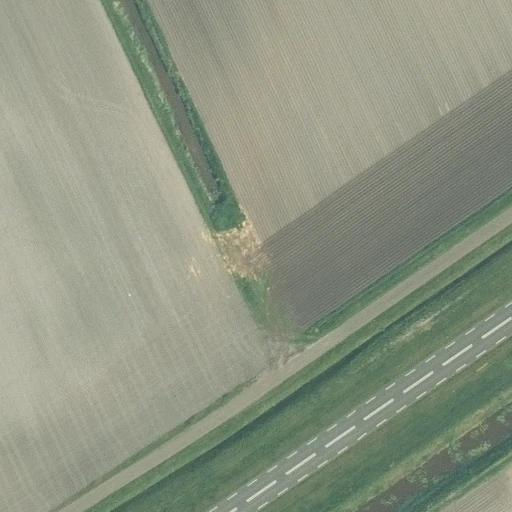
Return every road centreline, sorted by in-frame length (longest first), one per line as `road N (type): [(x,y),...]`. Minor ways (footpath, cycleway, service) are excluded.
road 1 (unclassified): [(68,511),(511,213)]
road 2 (primary): [(233,511),(511,318)]
